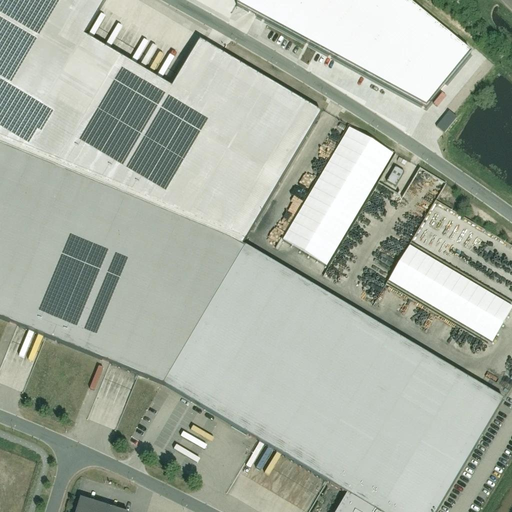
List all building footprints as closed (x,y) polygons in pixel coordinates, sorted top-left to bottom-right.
[(0,0),(0,319),(163,385),(347,495),(336,511),(437,511),(503,401),(245,247),(244,248),(242,247),(321,114),(200,42),(171,89),(85,38),(106,0),(0,0)] [(471,55),(404,0),(239,0),(236,6),(426,109),(471,55)] [(350,129),(283,242),(327,268),(394,156),(350,129)] [(387,183),(396,188),(404,173),(395,168),(387,183)] [(511,312),(511,308),(410,248),(389,283),(493,344),(511,312)] [(366,295),(373,302),(378,297),(370,290),(366,295)] [(76,511),(121,511),(80,499),(76,511)]
